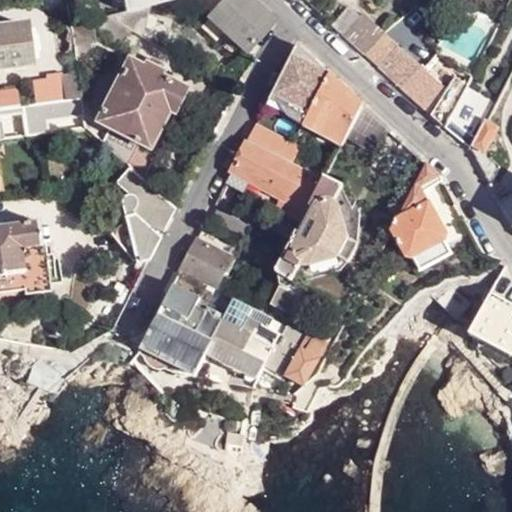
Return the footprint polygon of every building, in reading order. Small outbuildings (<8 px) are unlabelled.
[(125,0),(128,12),(141,10),(179,0),(125,0)] [(198,0),(215,14),(228,0),(198,0)] [(228,0),(215,14),(212,17),(248,51),(250,50),(275,22),(251,0),(228,0)] [(344,35),(360,18),(348,7),(332,25),(344,35)] [(128,12),(110,16),(132,30),(139,34),(141,10),(128,12)] [(110,16),(100,19),(103,36),(123,46),(132,30),(110,16)] [(383,33),(362,16),(360,18),(344,35),(366,55),(383,33)] [(12,20),(0,22),(0,29),(13,27),(12,20)] [(96,20),(73,25),(78,61),(95,60),(93,45),(99,44),(96,20)] [(0,69),(32,64),(31,60),(26,30),(26,28),(13,27),(0,29),(0,69)] [(34,29),(26,30),(31,60),(39,58),(38,53),(40,50),(38,35),(34,33),(34,29)] [(383,33),(366,55),(381,68),(400,48),(383,33)] [(311,115),(330,76),(298,46),(272,97),(311,115)] [(411,58),(400,48),(381,68),(393,80),(411,58)] [(411,58),(393,80),(404,90),(423,68),(411,58)] [(154,67),(147,64),(145,68),(131,61),(99,123),(113,131),(151,150),(152,148),(171,112),(175,114),(187,89),(162,77),(164,72),(163,72),(154,67)] [(158,61),(154,67),(163,72),(166,66),(158,61)] [(446,96),(449,90),(425,70),(423,68),(404,90),(434,118),(446,96)] [(35,80),(38,105),(71,102),(84,99),(79,73),(63,75),(63,72),(45,75),(47,79),(35,80)] [(363,106),(330,76),(311,115),(305,126),(344,144),(346,139),(349,134),(363,106)] [(469,84),(456,77),(449,90),(446,96),(459,103),(469,84)] [(492,97),(469,84),(459,103),(446,129),(466,145),(492,97)] [(19,90),(0,92),(0,108),(22,107),(19,90)] [(459,103),(446,96),(434,118),(446,129),(459,103)] [(311,115),(272,97),(267,108),(305,126),(311,115)] [(0,108),(0,139),(6,139),(4,118),(27,114),(30,136),(52,133),(51,123),(87,117),(84,99),(71,102),(38,105),(22,107),(0,108)] [(391,132),(363,106),(349,134),(346,139),(375,155),(391,132)] [(295,144),(258,124),(255,131),(249,142),(287,160),(295,144)] [(500,130),(488,124),(474,148),(486,154),(500,130)] [(151,150),(113,131),(106,144),(111,148),(132,168),(136,159),(153,168),(161,153),(152,148),(151,150)] [(0,192),(6,192),(1,154),(10,153),(8,138),(6,139),(0,139),(0,192)] [(287,160),(249,142),(245,151),(235,171),(272,191),(296,203),(303,206),(310,210),(321,189),(303,180),(308,171),(287,160)] [(474,148),(473,148),(471,150),(473,151),(491,188),(501,169),(486,154),(474,148)] [(441,177),(428,166),(399,221),(430,203),(422,190),(423,189),(442,179),(441,177)] [(149,183),(132,168),(118,183),(130,193),(124,201),(129,219),(134,211),(149,183)] [(343,189),(326,179),(325,180),(321,189),(310,210),(308,213),(302,222),(277,271),(278,276),(292,283),(302,266),(305,267),(309,267),(339,257),(348,240),(339,211),(337,206),(335,204),(343,189)] [(149,183),(134,211),(163,239),(179,209),(149,183)] [(511,196),(500,205),(511,229),(511,196)] [(310,210),(303,206),(296,203),(289,215),(302,222),(308,213),(310,210)] [(430,203),(399,221),(392,234),(406,260),(414,262),(445,245),(446,244),(448,236),(430,204),(430,203)] [(134,211),(129,219),(129,222),(138,256),(140,264),(151,263),(163,239),(134,211)] [(41,222),(0,227),(0,277),(27,274),(25,250),(45,247),(45,245),(41,222)] [(138,256),(129,222),(115,234),(134,259),(138,256)] [(232,260),(198,242),(191,256),(182,273),(208,287),(216,291),(232,260)] [(45,247),(25,250),(27,274),(29,294),(54,292),(48,245),(45,245),(45,247)] [(451,257),(445,245),(414,262),(421,275),(451,257)] [(140,264),(138,269),(146,273),(151,263),(140,264)] [(159,372),(166,371),(172,373),(175,374),(195,377),(206,355),(212,343),(226,317),(209,308),(200,304),(208,287),(182,273),(140,355),(145,360),(146,363),(151,369),(159,372)] [(121,281),(113,297),(128,305),(138,288),(121,281)] [(208,287),(200,304),(209,308),(216,291),(208,287)] [(470,304),(452,287),(437,302),(456,320),(470,304)] [(305,313),(312,301),(287,290),(283,301),(305,313)] [(251,309),(234,300),(226,317),(212,343),(264,369),(280,337),(257,325),(247,320),(251,309)] [(487,347),(510,359),(511,360),(511,314),(488,302),(471,338),(487,347)] [(262,315),(251,309),(247,320),(257,325),(262,315)] [(285,326),(262,315),(257,325),(280,337),(285,326)] [(307,338),(285,326),(280,337),(264,369),(257,382),(254,389),(259,390),(273,393),(274,390),(279,388),(280,389),(286,380),(307,338)] [(310,331),(307,338),(325,347),(324,338),(310,331)] [(325,347),(307,338),(286,380),(304,388),(325,347)] [(264,369),(212,343),(206,355),(257,382),(264,369)] [(230,433),(227,452),(242,453),(244,436),(232,434),(230,433)]
